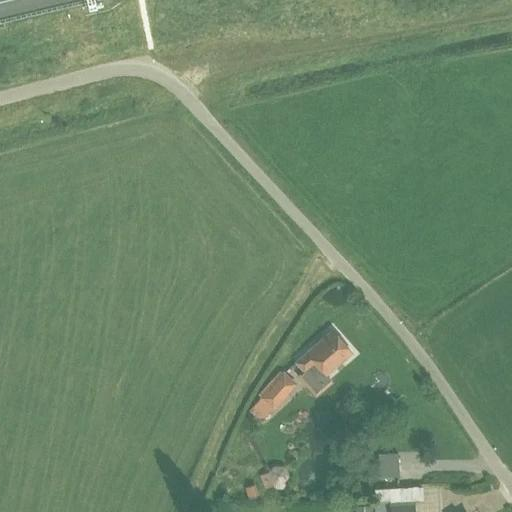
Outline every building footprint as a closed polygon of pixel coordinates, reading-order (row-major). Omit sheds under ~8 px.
[(313,362),(325,374),(351,351),(332,329),(306,352),(307,353),(296,362),(303,370),(313,362)] [(249,411),(261,421),(273,408),(274,409),(297,383),(283,370),(282,371),(279,369),(261,391),(263,393),(259,396),(261,397),(249,411)] [(270,481),(280,483),(287,476),(284,466),(274,464),(267,472),(270,481)] [(257,495),(254,486),(243,489),(246,498),(257,495)] [(374,500),(374,511),(414,511),(414,503),(414,501),(423,500),(422,487),(374,489),(374,500)]
